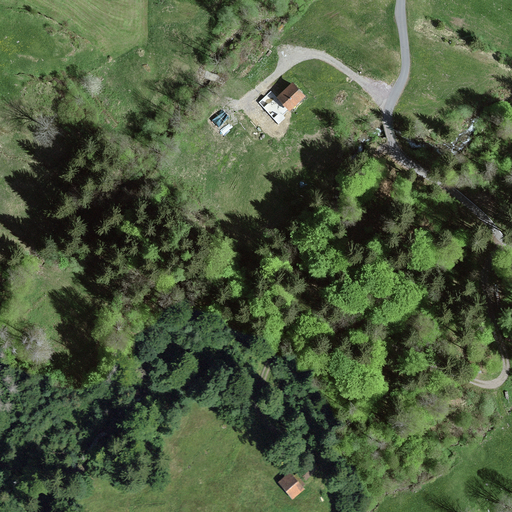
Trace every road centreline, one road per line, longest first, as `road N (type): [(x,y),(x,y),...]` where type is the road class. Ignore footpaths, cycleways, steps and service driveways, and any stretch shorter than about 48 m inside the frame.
road 1 (track): [(510,249),(491,255),(484,279),(506,362),(493,384),(318,330),(281,342),(256,406),(319,456),(336,511)]
road 2 (unclassified): [(511,249),(386,121),(405,65),(402,0)]
road 3 (track): [(389,105),(302,74),(270,82),(248,103)]
